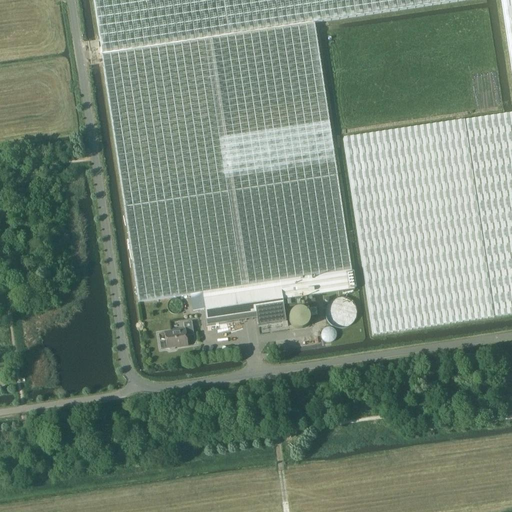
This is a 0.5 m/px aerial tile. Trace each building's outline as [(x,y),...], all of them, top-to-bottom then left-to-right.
[(93,0),(101,49),(229,30),(230,37),(314,24),(314,23),(469,0),(93,0)] [(511,0),(500,0),(511,76),(511,0)] [(229,30),(101,49),(102,56),(125,208),(139,303),(190,295),(195,295),(202,294),(352,271),(337,176),(314,24),(230,37),(229,30)] [(511,314),(511,113),(344,139),(373,336),(511,314)] [(202,294),(195,295),(196,302),(198,311),(205,310),(206,321),(207,326),(246,320),(245,315),(253,314),(253,319),(257,319),(258,326),(286,322),(284,310),(283,301),(289,300),(307,297),(311,297),(355,290),(352,271),(202,294)] [(307,297),(289,300),(291,307),(313,304),(311,297),(307,297)] [(357,322),(358,319),(358,315),(358,312),(357,309),(356,307),(355,304),(352,302),(349,300),(344,299),(341,299),(337,300),(334,301),(330,305),(328,308),(327,311),(327,314),(327,318),(328,320),(329,322),(331,325),(332,326),(334,328),(336,329),(339,330),(341,330),(344,330),(347,330),(350,328),(352,327),(354,325),(356,323),(357,322)] [(292,309),(292,326),(309,326),(308,308),(292,309)] [(165,333),(167,348),(187,345),(186,337),(194,336),(192,322),(183,323),(184,330),(165,333)] [(276,348),(314,344),(312,327),(274,331),(276,348)]
